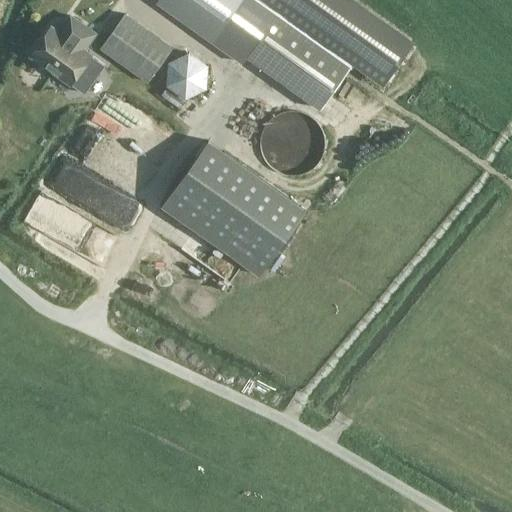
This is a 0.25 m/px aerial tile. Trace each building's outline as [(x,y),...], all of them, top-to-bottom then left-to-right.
[(321,109),(349,69),(353,64),(383,86),(415,41),(356,0),(153,0),(154,0),(243,63),(248,57),(321,109)] [(70,13),(58,29),(50,24),(30,52),(71,81),(91,53),(83,47),(95,31),(70,13)] [(149,81),(171,49),(172,47),(125,14),(101,48),(102,49),(149,81)] [(204,88),(206,65),(187,52),(165,62),(164,85),(183,99),(204,88)] [(176,111),(182,102),(162,88),(156,97),(176,111)] [(260,276),(309,208),(211,138),(163,207),(260,276)]
